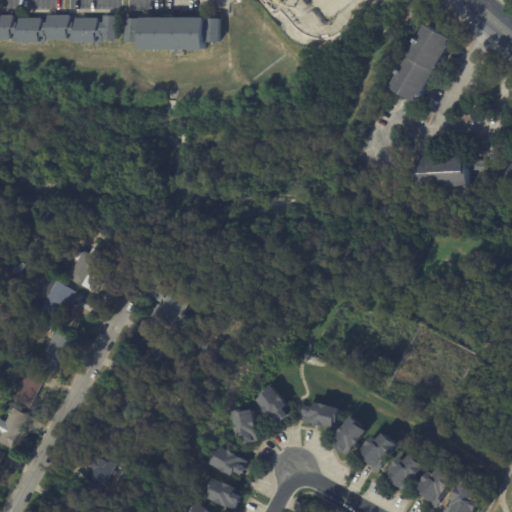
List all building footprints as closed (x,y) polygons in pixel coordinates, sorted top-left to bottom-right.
[(0,15),(16,15),(16,22),(21,22),(21,18),(44,18),(44,22),(49,22),(49,15),(73,15),(73,22),(77,22),(77,18),(101,18),(101,22),(105,22),(105,15),(119,15),(119,40),(103,40),(103,41),(101,41),(101,44),(73,43),(73,41),(52,40),(52,39),(46,39),(46,44),(17,44),(17,40),(0,40),(0,15)] [(188,51),(145,51),(145,42),(126,42),(126,17),(221,17),(221,42),(211,42),(211,51),(188,51)] [(450,47),(422,97),(420,96),(416,103),(392,89),(400,75),(397,73),(399,70),(402,71),(410,58),(409,57),(416,43),(413,42),(415,38),(418,40),(426,25),(452,40),(449,46),(450,47)] [(470,185),(418,187),(417,159),(426,158),(426,156),(438,156),(438,158),(459,157),(459,155),(466,154),(466,161),(469,161),(470,185)] [(95,256),(118,270),(109,284),(95,276),(88,288),(72,279),(88,252),(95,256)] [(21,279),(13,274),(21,260),(29,265),(21,279)] [(80,293),(61,321),(45,311),(48,307),(43,303),(58,279),(80,293)] [(190,322),(183,333),(154,316),(162,304),(165,306),(174,291),(194,303),(186,315),(192,318),(190,322)] [(77,340),(59,372),(44,363),(53,347),(51,346),(53,341),(55,342),(61,331),(77,340)] [(176,355),(174,360),(168,357),(160,373),(144,365),(156,340),(155,340),(158,335),(159,336),(159,334),(175,342),(171,349),(177,352),(176,355)] [(208,352),(199,347),(203,340),(212,345),(208,352)] [(52,377),(34,409),(18,400),(24,389),(23,389),(25,384),(26,384),(35,368),(52,377)] [(122,407),(133,386),(126,382),(133,370),(154,381),(135,414),(122,407)] [(274,414),(262,400),(267,397),(265,395),(277,386),(293,406),(289,409),(294,416),(287,422),(286,421),(281,424),(274,414)] [(348,408),(344,423),(341,422),(339,428),(323,424),(322,425),(315,424),(316,421),(308,419),(309,413),(311,413),(313,405),(322,407),(323,401),(348,408)] [(32,417),(14,450),(0,442),(0,437),(2,434),(0,432),(0,420),(1,418),(9,423),(17,408),(32,417)] [(260,426),(262,441),(248,443),(247,438),(244,439),(244,436),(241,436),(236,411),(249,409),(250,411),(256,409),(258,417),(259,416),(260,426)] [(113,424),(118,412),(135,421),(118,454),(102,446),(113,424)] [(373,431),(367,437),(368,438),(361,446),(360,445),(350,456),(339,446),(345,440),(341,436),(344,433),(344,432),(357,417),(373,431)] [(403,447),(390,460),(391,461),(377,474),(372,469),(375,465),(368,458),(370,455),(366,451),(371,446),(380,437),(384,440),(391,433),(403,447)] [(238,453),(242,455),(241,456),(252,462),(249,466),(251,467),(246,475),(239,471),(236,476),(213,463),(220,451),(223,452),(226,447),(233,451),(233,450),(238,453)] [(0,450),(9,456),(3,466),(5,467),(0,476),(0,450)] [(103,494),(84,483),(91,470),(89,470),(98,454),(119,465),(103,494)] [(429,468),(410,486),(412,487),(403,495),(398,490),(401,487),(394,479),(396,476),(392,472),(397,467),(396,467),(406,458),(410,461),(417,454),(429,468)] [(461,479),(437,509),(431,504),(434,501),(426,494),(428,491),(423,488),(436,472),(440,475),(446,468),(461,479)] [(226,507),(222,505),(223,503),(212,498),(214,492),(212,492),(217,478),(240,487),(238,492),(247,496),(243,505),(241,504),(239,509),(230,505),(228,508),(226,507)] [(483,490),(480,499),(485,501),(481,511),(449,511),(454,497),(459,499),(460,496),(462,496),(466,484),(483,490)] [(188,511),(206,511),(195,503),(188,511)] [(194,511),(202,503),(213,511),(194,511)]
